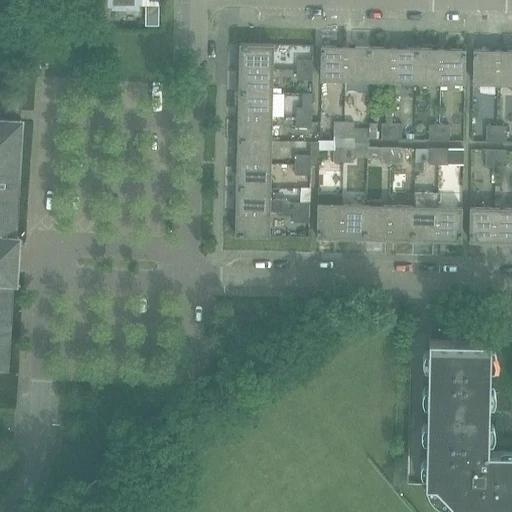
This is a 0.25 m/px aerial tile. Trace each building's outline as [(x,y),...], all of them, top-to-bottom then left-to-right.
[(240,41),(240,64),(273,65),(274,41),(240,41)] [(320,79),(344,79),(345,46),(321,45),(320,79)] [(345,91),(368,91),(369,47),(345,46),(344,79),(345,80),(345,91)] [(369,47),(368,91),(368,94),(372,94),(373,80),(392,81),(393,47),(369,47)] [(417,48),(393,47),(392,81),(416,81),(417,48)] [(441,48),(417,48),(416,81),(440,82),(441,48)] [(465,49),(441,48),(440,82),(464,82),(465,49)] [(472,82),(496,83),(497,50),(473,49),(472,82)] [(496,83),(511,83),(511,50),(497,50),(496,83)] [(297,60),(297,70),(313,70),(313,60),(297,60)] [(240,64),(239,88),(273,89),(273,65),(240,64)] [(313,70),(297,70),(297,79),(312,80),(313,70)] [(239,88),(239,112),(272,113),(273,89),(239,88)] [(392,140),(392,124),(392,96),(385,96),(385,124),(382,123),(381,139),(392,140)] [(312,108),(296,107),(296,118),(312,118),(312,108)] [(239,112),(239,136),(272,137),(272,113),(239,112)] [(312,118),(296,118),(295,128),(312,128),(312,118)] [(0,365),(5,366),(10,281),(15,281),(16,259),(18,237),(13,237),(20,122),(0,120),(0,365)] [(334,122),(334,142),(343,142),(343,123),(334,122)] [(354,123),(343,123),(343,142),(354,142),(354,127),(354,123)] [(402,124),(392,124),(392,140),(402,140),(402,124)] [(429,141),(439,141),(439,125),(430,125),(429,141)] [(449,125),(439,125),(439,141),(449,141),(449,125)] [(486,142),(495,142),(495,126),(486,126),(486,142)] [(506,126),(495,126),(495,142),(506,142),(506,126)] [(327,152),(323,129),(299,133),(303,154),(326,150),(327,152)] [(239,136),(238,160),(272,161),(272,137),(239,136)] [(343,142),(334,142),(333,162),(342,162),(343,142)] [(354,142),(343,142),(342,162),(353,162),(354,142)] [(382,163),(390,163),(391,147),(382,147),(382,163)] [(401,148),(391,147),(390,163),(401,163),(401,148)] [(429,165),(439,165),(439,149),(429,149),(429,165)] [(449,150),(439,149),(439,165),(448,165),(449,150)] [(485,166),(494,166),(495,150),(486,150),(485,166)] [(506,150),(495,150),(494,166),(505,166),(506,150)] [(311,155),(295,155),(295,165),(311,165),(311,155)] [(238,160),(238,184),(271,185),(272,161),(238,160)] [(311,165),(295,165),(295,175),(311,175),(311,165)] [(403,191),(428,192),(428,184),(404,182),(403,191)] [(271,185),(238,184),(237,208),(271,209),(271,212),(294,212),(309,212),(310,203),(287,202),(287,199),(271,199),(271,185)] [(317,237),(340,238),(341,194),(318,193),(317,237)] [(340,238),(365,238),(365,205),(366,194),(341,193),(341,194),(340,238)] [(437,240),(438,207),(438,194),(414,194),(414,206),(413,240),(437,240)] [(365,238),(389,239),(389,206),(365,205),(365,238)] [(389,239),(413,240),(414,206),(389,206),(389,239)] [(438,207),(437,240),(461,241),(461,207),(438,207)] [(271,209),(237,208),(237,232),(271,232),(271,212),(271,209)] [(469,241),(493,242),(493,208),(470,208),(469,241)] [(493,242),(511,242),(511,208),(493,208),(493,242)] [(309,212),(294,212),(293,222),(309,222),(309,212)] [(429,339),(425,486),(435,486),(435,489),(450,511),(511,511),(511,451),(488,451),(491,341),(429,339)] [(104,474),(85,488),(91,496),(110,482),(104,474)]
